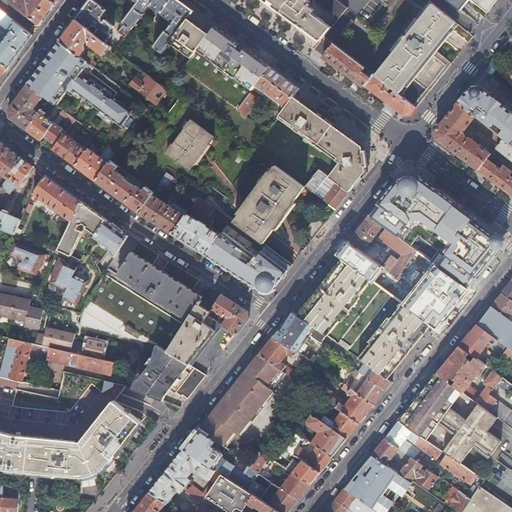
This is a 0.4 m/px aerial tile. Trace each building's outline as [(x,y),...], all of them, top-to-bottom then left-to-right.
[(53,7),(57,2),(54,0),(9,0),(41,24),(53,7)] [(88,0),(79,13),(75,18),(105,41),(111,34),(108,32),(114,25),(105,18),(103,21),(102,20),(102,16),(106,10),(93,0),(88,0)] [(188,17),(193,10),(183,3),(179,0),(137,0),(136,2),(122,22),(125,25),(130,29),(142,13),(141,13),(147,4),(171,22),(165,31),(164,30),(152,46),(161,53),(169,42),(187,18),(188,17)] [(265,0),(287,16),(321,41),(332,27),(308,9),(313,3),(311,2),(311,1),(310,0),(265,0)] [(316,0),(339,19),(349,7),(339,0),(316,0)] [(449,0),(461,10),(468,0),(470,0),(487,13),(497,0),(449,0)] [(437,81),(452,63),(434,48),(437,44),(456,21),(433,2),(415,25),(396,47),(375,74),(391,87),(396,90),(417,106),(429,91),(437,81)] [(18,21),(0,7),(0,22),(7,28),(9,27),(11,28),(0,43),(0,60),(9,67),(20,51),(33,33),(18,21)] [(188,17),(187,18),(191,21),(207,33),(208,31),(188,17)] [(72,23),(59,40),(79,56),(80,55),(81,57),(84,53),(82,52),(84,49),(88,49),(91,45),(103,54),(110,45),(105,41),(75,18),(72,23)] [(191,21),(187,18),(169,42),(189,58),(207,33),(191,21)] [(130,29),(125,25),(120,33),(121,33),(119,35),(122,38),(130,29)] [(240,44),(213,25),(208,31),(207,33),(189,58),(181,69),(237,110),(249,93),(255,85),(269,66),(246,49),(240,44)] [(79,56),(59,40),(51,52),(28,83),(43,95),(49,99),(51,101),(53,103),(54,104),(65,90),(71,95),(74,90),(121,125),(131,110),(91,81),(90,83),(79,74),(75,72),(78,68),(82,71),(84,72),(90,63),(81,57),(80,55),(79,56)] [(329,47),(323,55),(355,78),(365,85),(374,73),(367,68),(364,72),(363,70),(366,67),(334,42),(329,47)] [(501,63),(494,57),(492,60),(484,70),(491,76),(501,63)] [(0,78),(2,75),(9,67),(0,60),(0,78)] [(283,76),(269,66),(255,85),(284,106),(281,110),(282,111),(293,95),(299,88),(283,76)] [(155,103),(165,89),(143,72),(141,75),(143,77),(140,81),(134,77),(129,83),(155,103)] [(391,87),(375,74),(374,73),(365,85),(387,101),(404,114),(412,113),(417,106),(396,90),(392,94),(388,91),(391,87)] [(43,95),(28,83),(8,110),(9,117),(16,123),(26,130),(39,112),(34,109),(43,95)] [(511,111),(479,85),(472,86),(459,102),(490,127),(495,122),(503,129),(499,135),(503,138),(511,145),(511,111)] [(252,96),(249,93),(237,110),(253,122),(259,114),(251,108),(257,99),(256,98),(257,96),(253,94),(252,96)] [(293,95),(282,111),(278,117),(339,162),(329,176),(337,182),(349,191),(366,170),(365,166),(362,151),(361,146),(353,140),(330,123),(305,104),(293,95)] [(39,112),(26,130),(28,132),(40,140),(43,136),(53,123),(52,123),(43,116),(53,103),(51,101),(49,99),(39,112)] [(457,153),(463,145),(457,140),(474,119),(480,124),(482,121),(459,102),(454,108),(436,131),(437,138),(454,151),(457,153)] [(191,121),(184,130),(166,153),(189,170),(207,146),(214,137),(191,121)] [(482,121),(480,124),(479,125),(475,130),(480,135),(488,125),(482,121)] [(65,133),(66,131),(53,122),(52,123),(53,123),(43,136),(47,139),(55,145),(64,133),(65,133)] [(492,146),(495,149),(503,138),(499,135),(490,127),(487,131),(497,139),(492,146)] [(62,156),(75,165),(86,150),(65,133),(64,133),(55,145),(52,149),(62,156)] [(479,169),(491,154),(488,151),(490,149),(487,147),(486,149),(469,137),(463,145),(457,153),(477,168),(479,169)] [(511,145),(503,138),(495,149),(491,154),(479,169),(483,172),(496,181),(499,183),(511,193),(511,145)] [(0,172),(7,178),(21,157),(5,145),(0,141),(0,172)] [(111,160),(110,160),(108,159),(109,158),(103,153),(100,157),(88,148),(86,150),(75,165),(92,178),(96,181),(111,160)] [(16,189),(33,166),(21,157),(7,178),(0,188),(0,200),(6,198),(14,187),(16,189)] [(152,194),(154,192),(146,186),(143,190),(136,185),(134,185),(125,178),(125,177),(116,170),(119,166),(111,160),(96,181),(119,198),(139,212),(151,194),(152,194)] [(301,185),(276,166),(238,216),(234,222),(260,241),(264,235),(268,230),(271,232),(280,219),(284,214),(295,198),(293,196),(301,185)] [(164,188),(172,177),(167,173),(159,185),(164,188)] [(72,221),(81,201),(67,190),(45,175),(33,192),(72,221)] [(448,274),(467,288),(487,263),(499,249),(497,232),(475,216),(439,190),(418,175),(397,178),(383,197),(368,215),(383,226),(385,227),(410,245),(417,235),(437,250),(430,260),(440,267),(448,273),(448,274)] [(344,197),(349,191),(337,182),(322,200),(335,209),(344,197)] [(304,186),(301,185),(293,196),(295,198),(304,186)] [(185,216),(152,194),(151,194),(139,212),(156,223),(172,233),(185,216)] [(214,208),(209,205),(199,197),(196,202),(190,209),(204,218),(208,218),(214,208)] [(87,205),(81,201),(72,221),(59,249),(71,255),(83,231),(78,228),(80,225),(81,225),(83,224),(84,223),(88,226),(87,227),(95,234),(106,219),(97,213),(87,205)] [(0,228),(11,232),(15,234),(21,220),(7,214),(8,212),(7,212),(4,210),(3,213),(0,211),(0,228)] [(194,247),(206,255),(219,234),(208,227),(207,226),(207,225),(206,224),(199,220),(198,221),(187,214),(187,213),(185,216),(172,233),(194,247)] [(383,226),(368,215),(351,237),(347,242),(361,252),(368,245),(370,246),(377,237),(375,236),(383,226)] [(109,248),(113,254),(115,257),(129,235),(124,233),(111,223),(106,219),(95,234),(94,236),(95,237),(96,238),(100,241),(100,240),(107,245),(109,248)] [(396,278),(407,264),(412,257),(417,250),(410,245),(385,227),(378,237),(401,254),(398,259),(391,255),(382,268),(388,272),(396,278)] [(267,237),(271,232),(268,230),(264,235),(260,241),(263,243),(267,237)] [(223,232),(219,234),(206,255),(257,288),(261,290),(262,291),(264,291),(265,291),(266,291),(267,291),(269,291),(270,290),(271,289),(273,288),(291,264),(265,245),(256,257),(223,232)] [(37,275),(46,255),(15,242),(10,253),(18,256),(20,259),(17,268),(37,275)] [(426,278),(416,271),(407,264),(396,278),(388,272),(382,268),(373,261),(361,252),(347,242),(345,245),(342,248),(368,268),(389,283),(392,285),(397,289),(408,296),(421,306),(425,301),(416,294),(419,290),(428,297),(432,292),(421,284),(426,278)] [(368,268),(342,248),(339,251),(337,255),(344,260),(384,289),(389,283),(368,268)] [(421,263),(420,265),(434,275),(440,267),(430,260),(417,250),(412,257),(421,263)] [(188,318),(168,351),(189,363),(220,324),(207,316),(212,309),(215,304),(212,302),(203,296),(203,297),(193,290),(158,268),(148,262),(132,252),(118,274),(188,318)] [(407,264),(416,271),(420,265),(421,263),(412,257),(407,264)] [(77,267),(60,259),(50,282),(66,289),(63,298),(77,304),(88,280),(74,274),(77,267)] [(344,260),(325,284),(299,316),(327,335),(332,338),(335,340),(335,341),(365,362),(386,376),(395,364),(406,351),(419,335),(429,323),(415,313),(415,312),(403,303),(392,295),(384,289),(344,260)] [(459,298),(467,288),(448,274),(445,279),(443,277),(441,280),(443,281),(439,287),(440,287),(457,300),(459,298)] [(432,292),(436,286),(426,278),(421,284),(432,292)] [(511,280),(502,292),(498,296),(491,305),(511,320),(511,280)] [(454,304),(457,300),(440,287),(424,308),(441,320),(454,304)] [(408,296),(397,289),(392,295),(403,303),(408,296)] [(416,294),(425,301),(428,297),(419,290),(416,294)] [(0,314),(24,320),(23,324),(37,328),(41,309),(27,306),(29,299),(0,292),(0,314)] [(233,301),(221,294),(215,304),(212,309),(224,317),(225,315),(227,317),(227,318),(222,325),(237,334),(237,333),(249,318),(247,311),(233,301)] [(86,303),(80,325),(114,334),(120,312),(86,303)] [(511,342),(511,339),(508,336),(511,331),(511,320),(491,305),(488,309),(480,320),(477,324),(508,347),(511,342)] [(439,323),(441,320),(424,308),(422,311),(418,309),(415,312),(415,313),(429,323),(435,328),(439,323)] [(299,316),(292,311),(289,316),(273,335),(297,352),(309,335),(321,343),(327,335),(299,316)] [(474,327),(459,345),(470,352),(475,356),(477,358),(480,353),(485,357),(489,353),(483,349),(490,340),(495,344),(495,343),(505,350),(502,354),(511,360),(511,349),(508,347),(477,324),(477,323),(474,327)] [(43,345),(101,359),(104,344),(86,340),(85,347),(71,344),(74,334),(45,327),(43,334),(43,337),(35,335),(34,343),(43,345)] [(297,352),(273,335),(266,345),(258,354),(285,373),(287,374),(291,370),(280,362),(287,353),(293,357),(294,355),(297,357),(299,354),(297,352)] [(327,335),(321,343),(326,347),(332,338),(327,335)] [(29,350),(31,343),(17,340),(8,377),(22,381),(29,350)] [(41,352),(43,345),(34,343),(31,343),(29,350),(41,353),(41,352)] [(134,379),(131,388),(156,397),(155,398),(162,400),(163,395),(168,390),(173,394),(174,393),(179,397),(181,395),(186,399),(187,399),(187,398),(205,376),(191,365),(189,363),(168,351),(156,344),(151,361),(142,372),(138,377),(134,379)] [(64,364),(112,374),(114,362),(101,359),(43,345),(41,352),(41,353),(47,354),(47,360),(64,364)] [(449,358),(437,372),(448,380),(451,377),(456,380),(453,384),(454,385),(489,410),(504,421),(511,426),(511,411),(489,394),(494,388),(497,384),(499,386),(508,392),(511,386),(511,384),(491,369),(489,367),(481,378),(485,381),(484,382),(488,385),(483,391),(480,395),(478,393),(468,386),(485,364),(483,362),(477,358),(475,356),(472,360),(467,357),(470,352),(459,345),(449,358)] [(475,356),(470,352),(467,357),(472,360),(475,356)] [(285,373),(258,354),(232,387),(199,429),(213,438),(222,444),(234,430),(238,433),(273,390),(271,389),(285,373)] [(486,358),(483,362),(485,364),(489,367),(491,369),(495,364),(486,358)] [(386,376),(365,362),(358,371),(385,390),(390,384),(392,381),(386,376)] [(358,371),(356,370),(346,385),(374,404),(380,397),(385,390),(358,371)] [(407,411),(398,421),(413,430),(438,447),(442,450),(447,453),(464,465),(467,467),(479,451),(495,463),(508,445),(494,434),(504,421),(489,410),(454,385),(453,384),(448,380),(437,372),(430,382),(422,391),(413,402),(407,411)] [(346,385),(344,383),(340,389),(350,395),(352,396),(346,403),(325,388),(319,396),(330,403),(359,423),(367,413),(374,404),(346,385)] [(0,463),(31,472),(71,474),(73,474),(74,474),(76,474),(77,473),(79,473),(87,472),(94,470),(101,466),(107,461),(114,453),(123,442),(138,424),(127,414),(128,412),(125,409),(123,410),(113,400),(111,402),(82,432),(75,440),(46,436),(11,432),(0,429),(0,463)] [(352,431),(359,423),(330,403),(328,406),(339,414),(334,421),(325,415),(322,420),(313,414),(312,414),(347,438),(349,435),(352,431)] [(338,449),(347,438),(312,414),(308,421),(309,424),(315,428),(317,428),(320,429),(320,431),(312,443),(321,449),(332,456),(338,449)] [(392,429),(385,437),(400,447),(398,448),(401,450),(406,454),(411,457),(417,462),(421,457),(417,454),(420,449),(408,441),(406,439),(407,437),(423,449),(424,448),(437,458),(442,450),(438,447),(413,430),(398,421),(392,429)] [(207,447),(213,438),(199,429),(194,435),(184,448),(222,473),(260,498),(272,482),(270,481),(265,488),(253,481),(259,474),(258,473),(249,467),(242,462),(238,468),(232,463),(207,447)] [(292,472),(310,484),(318,474),(320,471),(302,460),(298,465),(293,460),(296,456),(295,454),(300,446),(305,438),(295,431),(282,448),(286,451),(277,462),(292,472)] [(374,451),(372,453),(386,463),(398,448),(400,447),(385,437),(374,451)] [(302,460),(320,471),(330,459),(332,456),(321,449),(318,453),(313,450),(310,454),(307,452),(307,453),(301,450),(303,447),(300,446),(295,454),(296,456),(302,460)] [(222,473),(184,448),(176,458),(165,472),(175,478),(187,486),(192,479),(191,478),(192,476),(190,475),(194,470),(197,471),(210,479),(216,482),(222,473)] [(249,467),(258,473),(269,457),(260,451),(249,467)] [(361,473),(360,473),(360,474),(360,473),(357,472),(351,480),(345,488),(357,496),(356,497),(366,503),(379,511),(387,511),(405,488),(408,490),(414,482),(411,480),(399,472),(394,468),(386,463),(372,453),(367,460),(368,461),(374,465),(371,469),(376,472),(372,478),(364,473),(363,472),(362,472),(361,472),(361,473)] [(477,474),(467,467),(464,465),(447,453),(440,462),(471,484),(477,474)] [(232,463),(238,468),(242,462),(237,460),(238,458),(236,457),(232,463)] [(423,466),(417,462),(411,457),(399,472),(411,480),(416,474),(420,477),(419,478),(419,480),(429,487),(439,475),(427,467),(426,470),(422,467),(423,466)] [(421,457),(417,462),(423,466),(424,465),(426,461),(421,457)] [(374,465),(368,461),(364,467),(360,473),(360,474),(360,473),(361,473),(361,472),(362,472),(363,472),(364,473),(372,478),(376,472),(371,469),(374,465)] [(175,478),(165,472),(158,481),(150,491),(167,502),(182,511),(190,511),(193,510),(175,498),(174,500),(171,499),(179,489),(182,492),(187,486),(175,478)] [(307,487),(310,484),(292,472),(290,475),(285,472),(279,480),(275,477),(272,482),(298,499),(307,487)] [(272,482),(260,498),(222,473),(216,482),(213,486),(206,496),(229,510),(231,511),(232,511),(236,507),(238,507),(243,510),(247,503),(254,507),(255,506),(264,511),(263,511),(286,511),(298,499),(272,482)] [(475,486),(478,488),(479,487),(480,486),(485,479),(482,477),(475,486)] [(203,499),(206,496),(213,486),(209,484),(203,492),(193,484),(190,488),(203,499)] [(478,488),(471,498),(462,511),(511,511),(511,507),(480,486),(479,487),(478,488)] [(451,501),(459,490),(455,487),(447,499),(451,501)] [(203,500),(203,499),(190,488),(187,492),(197,500),(192,505),(195,508),(203,500)] [(340,494),(335,500),(348,508),(353,511),(355,511),(361,504),(365,506),(366,503),(356,497),(357,496),(345,488),(340,494)] [(466,495),(459,490),(451,501),(447,499),(444,502),(450,506),(458,511),(462,511),(471,498),(466,495)] [(158,511),(167,502),(150,491),(144,498),(133,511),(158,511)] [(227,511),(229,510),(206,496),(203,499),(203,500),(214,508),(211,511),(227,511)] [(15,511),(16,499),(2,498),(1,511),(15,511)] [(333,502),(325,511),(353,511),(348,508),(335,500),(333,502)]
